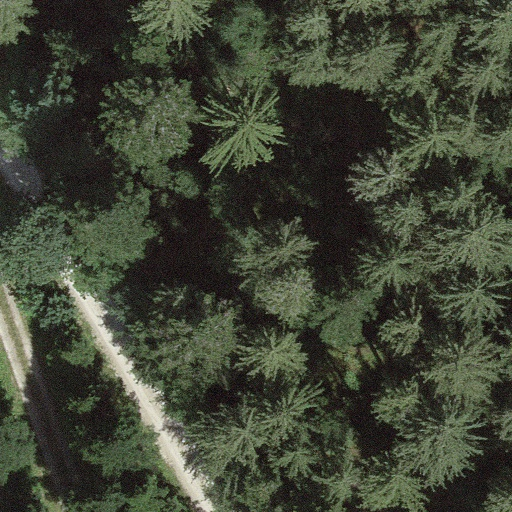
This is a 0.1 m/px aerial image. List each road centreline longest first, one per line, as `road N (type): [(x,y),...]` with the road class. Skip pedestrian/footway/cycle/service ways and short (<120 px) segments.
road 1 (track): [(0,141),(217,511)]
road 2 (track): [(76,511),(0,292)]
